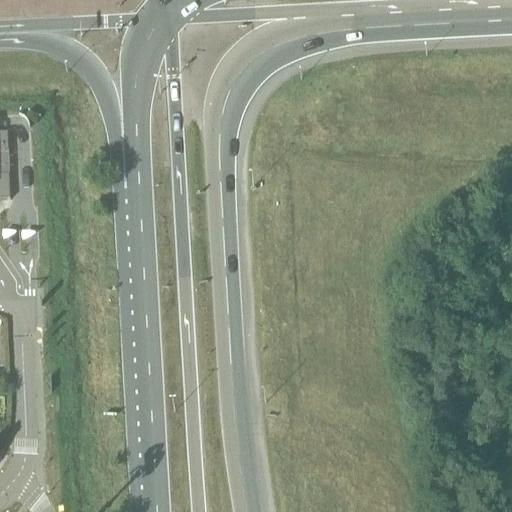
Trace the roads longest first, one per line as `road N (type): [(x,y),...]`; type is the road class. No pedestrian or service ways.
road 1 (motorway): [(249,511),(235,416),(221,120),(246,64),(293,39)]
road 2 (secondary): [(199,511),(169,18)]
road 3 (trunk): [(136,127),(157,511)]
road 4 (motorway): [(293,39),(511,22)]
road 5 (residential): [(12,300),(22,314),(28,445),(26,463),(0,498)]
road 6 (secondary): [(33,25),(83,61),(136,127)]
road 7 (motorway): [(169,18),(253,14),(293,39)]
road 8 (motorway): [(33,25),(158,19)]
